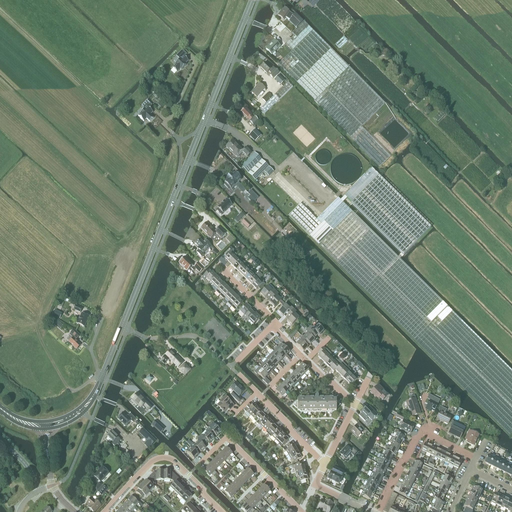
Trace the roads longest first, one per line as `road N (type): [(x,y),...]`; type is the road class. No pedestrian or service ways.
road 1 (secondary): [(121,327),(252,0)]
road 2 (residential): [(104,511),(160,457),(175,460),(222,511)]
road 3 (residential): [(476,458),(423,432),(377,511)]
road 4 (residential): [(302,511),(226,438),(199,465)]
road 5 (residential): [(324,464),(237,373)]
